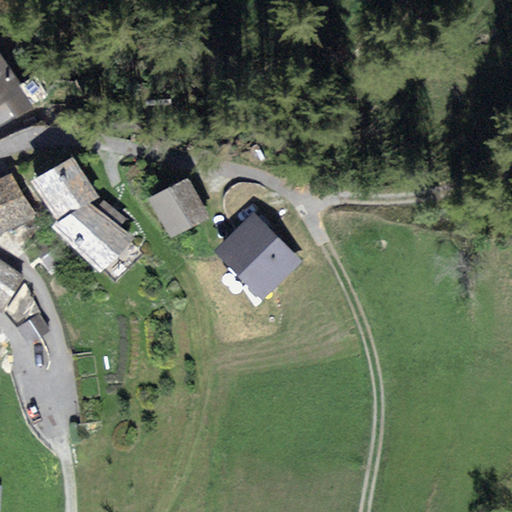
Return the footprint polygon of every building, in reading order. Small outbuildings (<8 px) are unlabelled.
[(24,0),(0,0),(0,21),(27,19),(24,0)] [(15,112),(31,102),(0,54),(0,100),(6,97),(10,104),(15,112)] [(74,159),(36,183),(60,219),(54,226),(102,275),(136,241),(120,225),(125,220),(104,200),(97,207),(91,202),(99,197),(74,159)] [(10,175),(0,179),(0,229),(35,214),(10,175)] [(187,180),(154,199),(172,233),(206,215),(187,180)] [(255,217),(218,256),(265,299),(301,259),(255,217)] [(65,256),(52,238),(37,248),(50,266),(65,256)] [(21,276),(0,259),(0,306),(2,308),(21,276)] [(26,284),(9,310),(19,326),(39,314),(26,284)] [(49,329),(39,314),(19,326),(29,341),(49,329)]
